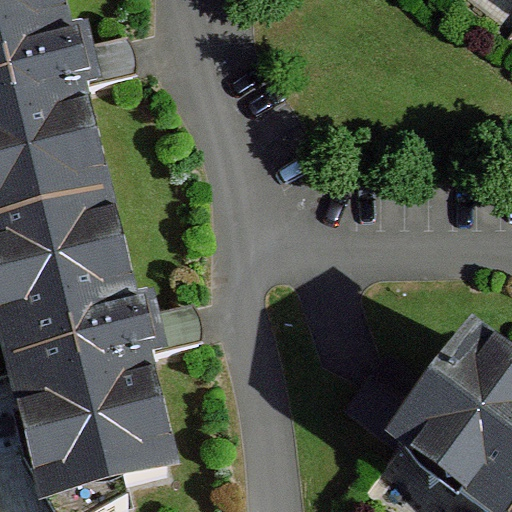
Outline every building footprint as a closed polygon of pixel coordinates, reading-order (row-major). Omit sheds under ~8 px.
[(0,0),(0,245),(147,209),(117,87),(138,82),(133,61),(128,44),(106,48),(94,0),(0,0)] [(511,0),(449,0),(511,46),(511,0)] [(147,209),(0,245),(0,291),(51,506),(124,491),(164,482),(210,475),(186,353),(202,348),(197,328),(193,310),(177,314),(147,209)] [(0,511),(130,511),(131,511),(124,491),(51,506),(0,291),(0,511)] [(376,412),(411,437),(511,510),(511,327),(499,317),(433,396),(385,360),(379,367),(366,385),(355,398),(376,412)] [(511,511),(511,510),(411,437),(368,491),(394,511),(511,511)]
